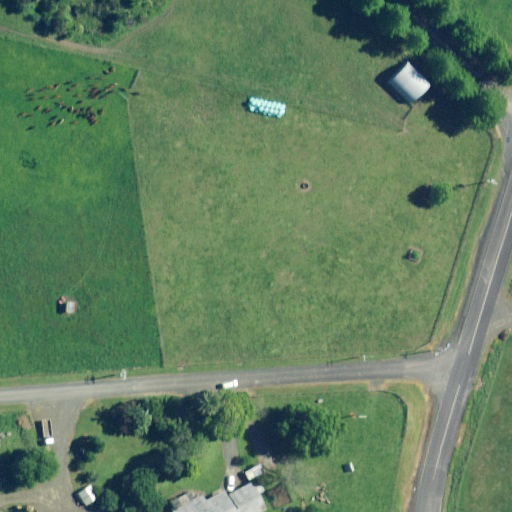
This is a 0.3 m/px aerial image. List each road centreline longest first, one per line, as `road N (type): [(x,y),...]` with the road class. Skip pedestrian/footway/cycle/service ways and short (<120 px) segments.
road 1 (unclassified): [(0,397),(422,368),(461,376)]
road 2 (tertiary): [(511,212),(461,376)]
road 3 (unknown): [(392,0),(511,117)]
road 4 (tertiary): [(461,376),(427,511)]
